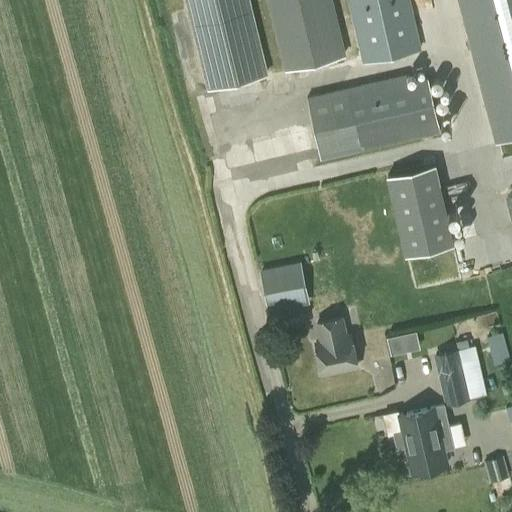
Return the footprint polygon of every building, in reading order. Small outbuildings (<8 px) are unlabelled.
[(247,0),(186,0),(208,86),(266,71),(247,0)] [(344,54),(330,0),(268,0),(285,69),(290,68),(297,66),(336,56),(342,54),(344,54)] [(350,0),(364,61),(419,48),(408,0),(350,0)] [(511,0),(459,0),(496,142),(511,137),(511,0)] [(306,96),(321,161),(439,129),(425,76),(405,81),(403,74),(306,96)] [(453,243),(435,163),(387,174),(405,254),(453,243)] [(269,311),(309,302),(301,260),(260,269),(269,311)] [(321,340),(315,341),(322,373),(357,365),(350,334),(345,335),(341,316),(317,322),(321,340)] [(401,332),(387,335),(391,353),(405,350),(401,332)] [(495,363),(507,360),(500,332),(487,335),(495,363)] [(433,355),(444,403),(476,396),(473,379),(475,379),(470,358),(460,360),(458,349),(433,355)] [(446,463),(434,406),(399,414),(412,471),(446,463)] [(502,456),(484,460),(490,481),(507,477),(502,456)]
